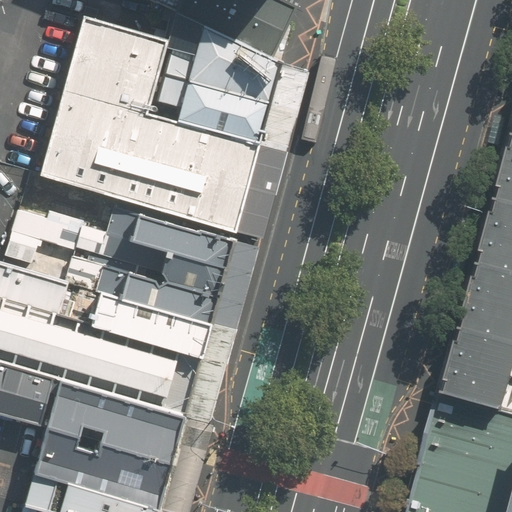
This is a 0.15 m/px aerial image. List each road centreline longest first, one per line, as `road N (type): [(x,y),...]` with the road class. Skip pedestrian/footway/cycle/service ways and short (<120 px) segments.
road 1 (primary): [(219,511),(353,0)]
road 2 (primary): [(446,0),(313,511)]
